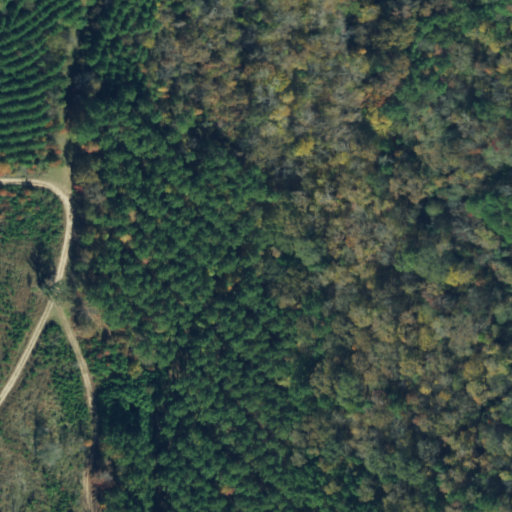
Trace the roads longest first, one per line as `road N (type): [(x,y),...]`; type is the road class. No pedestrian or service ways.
road 1 (residential): [(0,415),(17,395),(62,199),(85,0)]
road 2 (residential): [(38,302),(69,367),(84,431),(73,511)]
